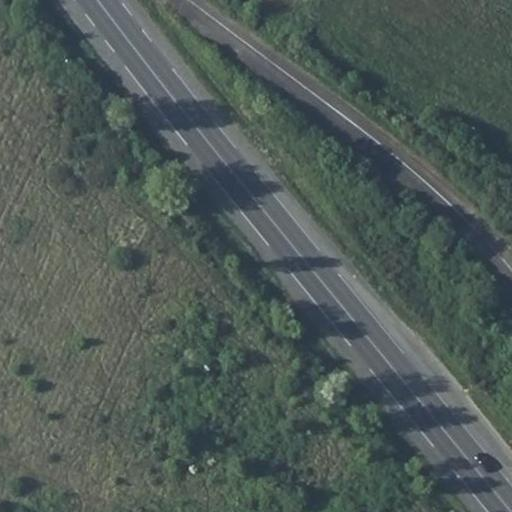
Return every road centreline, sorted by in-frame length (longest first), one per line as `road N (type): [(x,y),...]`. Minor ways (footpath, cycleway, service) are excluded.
road 1 (secondary): [(98,0),(348,328),(505,511)]
road 2 (unclassified): [(511,286),(399,177),(176,0)]
